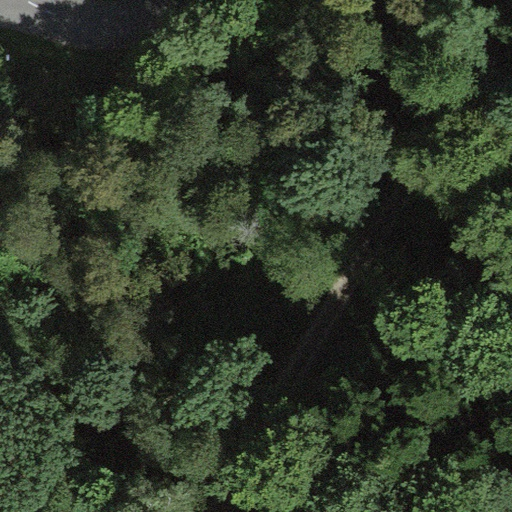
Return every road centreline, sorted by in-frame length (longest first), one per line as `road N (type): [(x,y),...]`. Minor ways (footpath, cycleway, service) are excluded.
road 1 (track): [(209,511),(274,366),(453,115),(510,0)]
road 2 (residential): [(220,0),(65,19),(31,0)]
